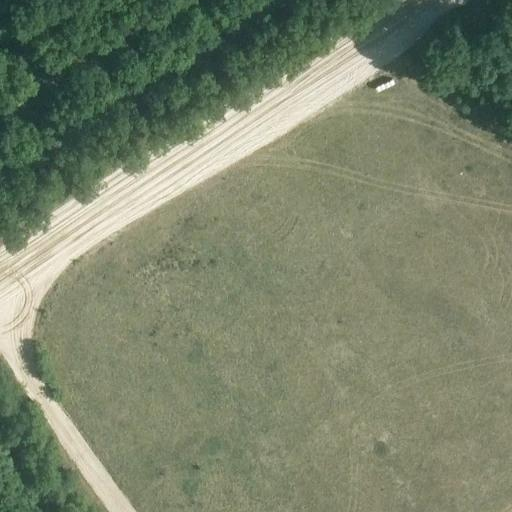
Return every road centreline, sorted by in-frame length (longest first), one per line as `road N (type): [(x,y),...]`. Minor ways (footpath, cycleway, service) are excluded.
road 1 (track): [(0,283),(425,0)]
road 2 (track): [(122,511),(61,429),(0,321)]
